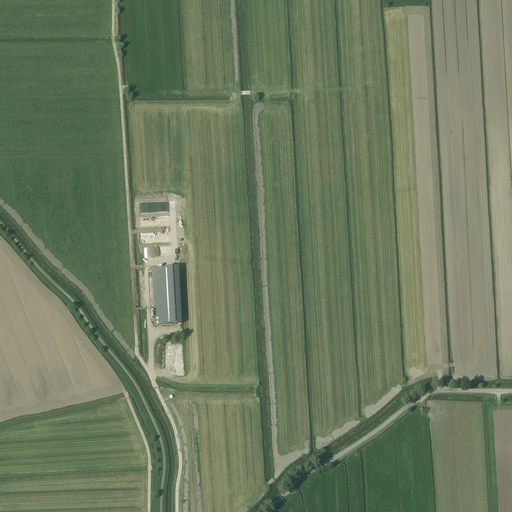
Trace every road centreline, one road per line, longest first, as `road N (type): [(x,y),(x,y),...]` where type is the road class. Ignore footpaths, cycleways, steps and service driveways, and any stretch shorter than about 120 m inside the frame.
road 1 (track): [(177,511),(176,435),(137,355),(120,88),(356,89)]
road 2 (unclassified): [(268,511),(295,481),(424,394),(511,391)]
road 3 (track): [(149,511),(149,455),(125,393)]
